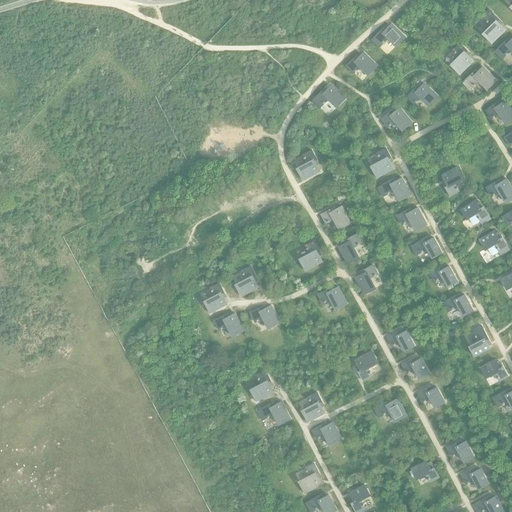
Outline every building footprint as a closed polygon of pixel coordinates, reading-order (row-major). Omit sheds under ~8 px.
[(489,9),(482,17),(484,19),(491,26),(482,34),(491,43),(505,30),(500,24),(502,22),(492,12),(489,9)] [(374,37),(371,40),(379,47),(382,45),(388,38),(396,46),(405,37),(391,24),(386,29),(384,27),(374,37)] [(497,49),(494,51),(502,59),(504,56),(511,50),(511,51),(511,37),(509,41),(507,39),(497,49)] [(473,61),(468,55),(469,53),(460,43),(452,51),(459,57),(450,65),(459,74),(473,61)] [(377,66),(363,52),(358,58),(356,56),(346,66),(354,73),(360,67),(368,75),(377,66)] [(475,70),(462,83),(469,91),(479,81),(487,89),(496,81),(483,67),(477,72),(475,70)] [(438,96),(423,83),(418,89),(416,87),(407,97),(414,104),(420,98),(429,106),(438,96)] [(324,88),(312,101),(319,108),(328,99),(337,107),(346,98),(332,84),(326,90),(324,88)] [(511,118),(511,110),(505,100),(498,105),(497,103),(485,110),(491,119),(499,114),(505,123),(511,118)] [(412,123),(399,107),(393,112),(392,110),(381,119),(388,127),(395,122),(402,131),(412,123)] [(394,169),(390,162),(392,160),(386,148),(376,153),(381,161),(370,167),(376,178),(394,169)] [(320,171),(316,164),(318,163),(312,150),(302,155),(307,163),(296,169),(302,180),(320,171)] [(454,183),(465,177),(459,166),(441,175),(445,182),(443,184),(449,196),(459,191),(454,183)] [(381,186),(377,187),(382,197),(386,195),(394,191),(399,201),(411,195),(401,178),(394,181),(393,179),(381,186)] [(511,197),(511,188),(506,179),(499,183),(498,181),(486,188),(491,197),(499,192),(505,202),(511,197)] [(475,200),(461,210),(466,219),(469,217),(473,225),(479,221),(480,221),(481,224),(490,218),(489,216),(480,202),(478,204),(475,200)] [(350,223),(341,206),(334,210),(333,208),(321,214),(326,223),(334,219),(339,229),(350,223)] [(427,225),(417,207),(410,211),(409,209),(397,215),(402,225),(410,220),(415,231),(427,225)] [(511,210),(504,215),(501,217),(506,226),(510,224),(511,222),(511,210)] [(494,231),(479,240),(485,249),(487,248),(492,255),(498,252),(500,255),(509,250),(507,246),(499,233),(497,235),(494,231)] [(345,243),(338,247),(347,264),(359,258),(353,248),(361,243),(365,241),(360,232),(356,234),(344,241),(345,243)] [(414,244),(411,246),(416,255),(419,253),(427,249),(432,258),(442,253),(433,237),(429,240),(428,237),(414,244)] [(322,261),(319,254),(321,253),(314,241),(305,246),(309,254),(299,259),(305,271),(322,261)] [(375,289),(370,278),(378,274),(373,265),(361,271),(362,274),(355,277),(364,295),(375,289)] [(457,281),(449,266),(445,268),(443,265),(430,273),(435,282),(443,277),(448,286),(457,281)] [(258,287),(255,280),(257,279),(251,267),(241,271),(245,279),(235,285),(241,296),(258,287)] [(511,273),(501,279),(506,289),(511,285),(511,273)] [(227,304),(223,297),(226,296),(219,283),(210,288),(214,296),(204,302),(210,313),(227,304)] [(347,304),(338,286),(331,290),(330,288),(317,294),(322,303),(330,299),(336,310),(347,304)] [(445,301),(442,303),(447,312),(450,310),(458,306),(463,315),(473,310),(464,294),(460,297),(459,294),(445,301)] [(280,323),(271,305),(264,309),(262,307),(250,313),(255,322),(263,318),(268,328),(280,323)] [(244,330),(235,313),(228,317),(226,314),(214,321),(219,330),(227,326),(232,336),(244,330)] [(478,342),(469,347),(474,356),(489,348),(487,344),(490,343),(481,325),(472,330),(478,342)] [(414,346),(406,331),(402,333),(400,330),(387,337),(392,346),(400,342),(405,351),(414,346)] [(368,368),(378,362),(372,351),(355,360),(358,367),(356,368),(363,380),(372,375),(368,368)] [(429,373),(421,358),(417,360),(415,357),(402,365),(407,374),(415,370),(420,379),(429,373)] [(508,376),(501,362),(498,364),(496,360),(480,368),(485,377),(494,373),(499,381),(508,376)] [(273,392),(270,385),(272,384),(266,371),(256,376),(261,384),(250,390),(256,401),(273,392)] [(445,402),(436,387),(432,389),(431,386),(417,394),(422,403),(430,399),(435,407),(445,402)] [(496,396),(492,398),(497,407),(501,405),(509,401),(511,406),(511,390),(511,392),(509,389),(496,396)] [(325,413),(321,406),(323,405),(317,392),(308,397),(312,405),(301,411),(307,422),(325,413)] [(377,406),(373,408),(378,417),(390,411),(395,421),(407,415),(397,398),(390,402),(389,400),(377,406)] [(273,403),(257,411),(262,420),(274,414),(279,425),(290,419),(281,401),(274,405),(273,403)] [(341,440),(332,422),(325,426),(324,424),(312,430),(317,439),(325,435),(330,445),(341,440)] [(473,457),(465,441),(461,443),(460,441),(446,448),(451,457),(459,453),(464,462),(473,457)] [(439,477),(432,463),(429,465),(427,461),(411,469),(416,478),(425,474),(429,482),(439,477)] [(322,484),(318,477),(320,476),(314,463),(305,468),(309,476),(299,482),(304,493),(322,484)] [(461,475),(458,477),(463,486),(466,484),(474,480),(479,489),(488,484),(480,469),(476,471),(475,468),(461,475)] [(351,497),(348,499),(355,511),(364,511),(367,511),(365,507),(361,499),(370,494),(365,485),(349,493),(351,497)] [(309,501),(306,503),(310,511),(314,510),(322,506),(325,511),(332,511),(336,510),(328,495),(324,497),(323,494),(309,501)] [(476,503),(472,505),(475,511),(481,511),(489,508),(491,511),(502,511),(503,511),(495,496),(491,499),(489,496),(476,503)]
